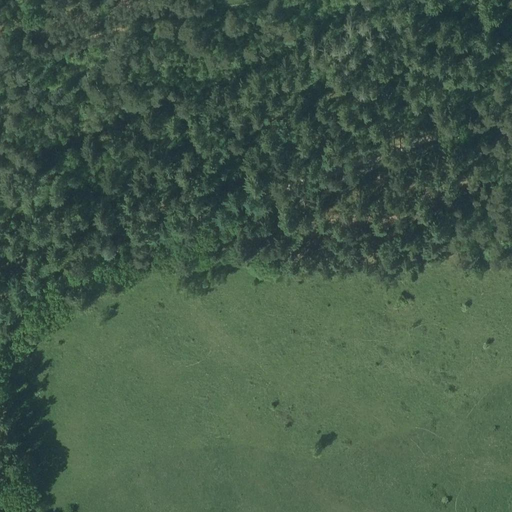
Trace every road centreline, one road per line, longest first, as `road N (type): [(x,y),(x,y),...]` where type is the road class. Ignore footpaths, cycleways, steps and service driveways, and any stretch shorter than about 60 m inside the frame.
road 1 (track): [(0,332),(98,257),(511,108)]
road 2 (track): [(0,58),(266,0)]
